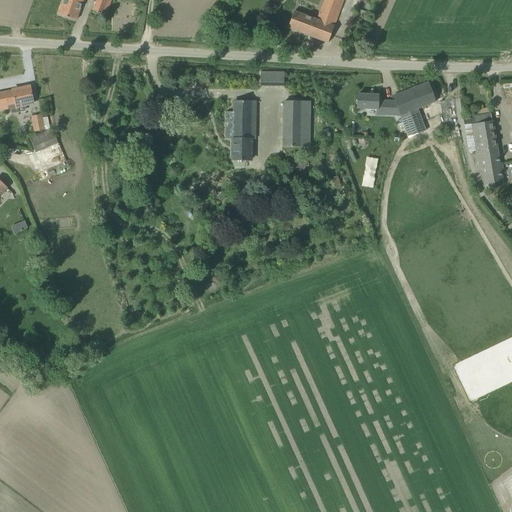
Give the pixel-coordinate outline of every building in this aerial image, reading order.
[(63,0),(58,14),(76,20),(82,0),(63,0)] [(96,0),(93,11),(105,16),(111,0),(96,0)] [(324,0),(318,14),(316,20),(294,11),(288,28),(328,43),(334,26),(343,0),(324,0)] [(284,86),(284,72),(260,72),(260,86),(284,86)] [(431,91),(435,89),(432,81),(393,96),(395,102),(378,101),(378,95),(357,95),(357,108),(377,109),(377,114),(399,114),(407,137),(426,131),(417,108),(436,102),(431,91)] [(0,92),(0,109),(33,103),(30,86),(0,92)] [(250,137),(251,100),(234,99),(233,137),(250,137)] [(309,147),(310,102),(283,101),(283,146),(309,147)] [(47,117),(42,118),(41,114),(31,116),(35,132),(50,129),(47,117)] [(464,126),(471,125),(478,170),(483,169),(486,188),(503,185),(491,114),(463,118),(464,126)] [(32,139),(38,152),(60,142),(54,129),(32,139)] [(250,137),(233,137),(232,158),(250,159),(251,138),(250,138),(250,137)] [(26,220),(12,227),(16,235),(30,228),(26,220)]
